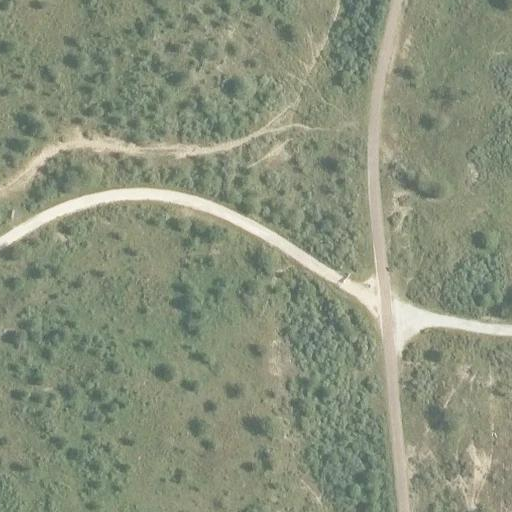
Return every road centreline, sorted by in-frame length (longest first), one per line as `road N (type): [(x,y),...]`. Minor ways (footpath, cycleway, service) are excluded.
road 1 (unknown): [(0,195),(28,185),(48,158),(78,145),(150,156),(236,154),(289,108),(299,76),(330,43),(346,0)]
road 2 (track): [(379,306),(173,196),(95,198),(26,226),(0,249)]
road 3 (track): [(511,330),(487,332),(379,306)]
